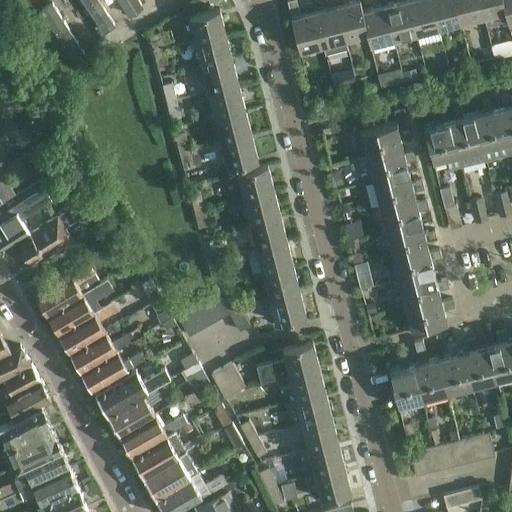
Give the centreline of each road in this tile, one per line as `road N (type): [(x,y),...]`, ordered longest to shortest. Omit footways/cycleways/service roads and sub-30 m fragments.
road 1 (residential): [(257,0),(273,36),(393,511)]
road 2 (residential): [(132,511),(0,290)]
road 3 (residential): [(511,226),(452,240),(468,305)]
